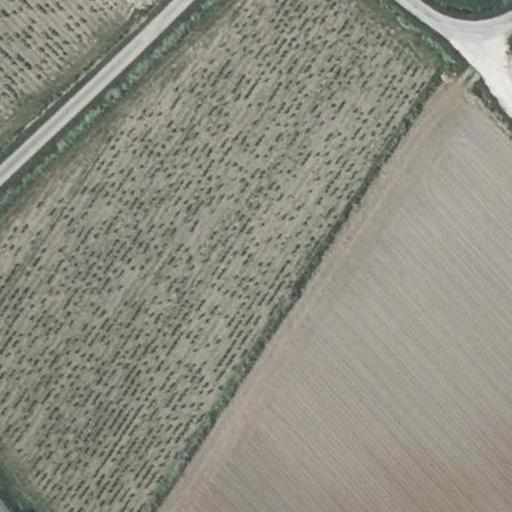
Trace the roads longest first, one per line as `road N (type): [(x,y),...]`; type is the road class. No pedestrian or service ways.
road 1 (track): [(0,175),(180,0)]
road 2 (track): [(406,0),(440,27),(470,35),(487,37),(511,21)]
